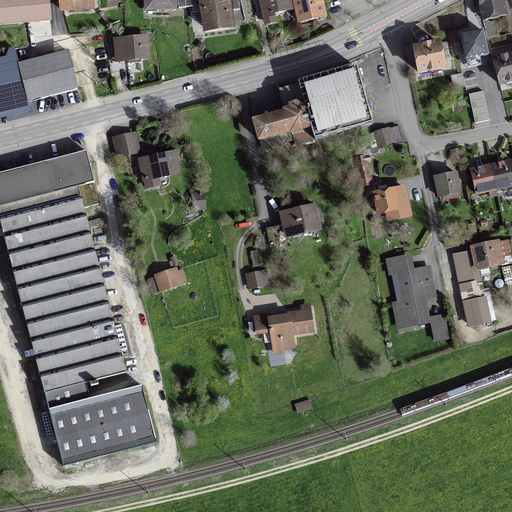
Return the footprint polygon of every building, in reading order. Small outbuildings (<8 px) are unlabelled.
[(0,0),(0,24),(51,20),(49,0),(0,0)] [(60,0),(62,10),(93,9),(92,0),(60,0)] [(145,0),(146,9),(175,9),(174,0),(145,0)] [(177,0),(179,9),(194,7),(192,0),(177,0)] [(202,0),(207,30),(230,26),(228,10),(239,9),(237,0),(202,0)] [(275,22),(274,14),(293,9),(291,0),(260,0),(266,24),(275,22)] [(295,0),(300,23),(324,17),(320,0),(295,0)] [(482,12),(484,20),(486,20),(506,15),(501,0),(479,0),(481,6),(473,8),(474,14),(482,12)] [(491,49),(501,47),(499,37),(495,24),(492,24),(486,20),(484,20),(483,20),(491,49)] [(448,33),(453,56),(459,54),(453,31),(448,33)] [(462,36),(466,59),(487,55),(482,32),(462,36)] [(511,39),(511,34),(499,37),(501,47),(511,44),(511,39)] [(116,40),(118,61),(148,58),(146,37),(116,40)] [(439,43),(414,48),(419,73),(429,71),(430,74),(432,75),(434,75),(435,73),(434,70),(444,68),(439,43)] [(450,58),(447,43),(440,44),(443,60),(450,58)] [(19,64),(28,102),(77,89),(68,52),(19,64)] [(511,54),(493,60),(500,84),(511,81),(511,54)] [(3,59),(0,59),(0,112),(14,109),(3,59)] [(299,84),(304,102),(311,127),(315,140),(372,124),(356,67),(299,84)] [(452,77),(454,87),(464,85),(461,74),(452,77)] [(292,133),(311,127),(304,102),(289,105),(291,110),(285,111),(286,113),(254,122),(262,149),(294,140),(292,133)] [(390,128),(394,144),(402,142),(398,126),(390,128)] [(375,133),(379,147),(393,143),(389,128),(375,133)] [(362,137),(364,144),(376,141),(374,133),(362,137)] [(115,139),(119,156),(138,151),(134,134),(115,139)] [(357,152),(358,158),(369,155),(378,153),(377,149),(357,152)] [(452,151),(454,160),(462,159),(460,149),(452,151)] [(0,221),(45,394),(86,383),(90,382),(91,387),(98,385),(97,380),(126,373),(84,208),(99,204),(93,183),(94,183),(86,151),(0,173),(0,221)] [(178,173),(178,172),(177,172),(173,154),(174,154),(174,153),(140,161),(141,161),(145,179),(144,179),(145,180),(147,187),(159,185),(158,177),(178,173)] [(366,163),(370,162),(369,155),(358,158),(357,158),(361,187),(370,185),(366,163)] [(498,164),(491,166),(496,190),(503,188),(504,192),(507,191),(508,198),(511,196),(511,167),(511,161),(504,163),(504,159),(497,161),(498,164)] [(476,194),(496,190),(491,166),(484,167),(483,164),(477,166),(477,169),(471,170),(476,194)] [(436,177),(440,197),(460,193),(456,173),(449,174),(448,172),(442,173),(443,176),(436,177)] [(397,210),(399,217),(410,215),(404,188),(374,194),(379,214),(397,210)] [(204,209),(203,193),(193,195),(195,210),(204,209)] [(285,225),(267,229),(271,247),(289,243),(288,239),(300,236),(299,233),(318,228),(314,208),(282,215),(285,225)] [(474,245),(475,248),(481,276),(490,274),(489,266),(511,261),(508,248),(511,247),(511,240),(487,245),(487,242),(474,245)] [(461,286),(481,282),(481,276),(475,248),(473,248),(474,252),(455,256),(461,286)] [(251,252),(253,266),(260,264),(257,251),(251,252)] [(385,260),(388,276),(391,275),(414,270),(412,255),(385,260)] [(175,258),(170,260),(173,268),(178,266),(175,258)] [(391,275),(396,302),(427,300),(437,298),(431,266),(414,270),(391,275)] [(168,288),(186,283),(182,271),(177,272),(176,270),(163,274),(163,275),(157,277),(160,290),(167,288),(168,288)] [(247,275),(250,288),(270,284),(267,271),(247,275)] [(489,288),(483,289),(481,282),(461,286),(470,325),(489,321),(489,318),(494,317),(489,288)] [(430,317),(427,300),(396,302),(391,303),(397,331),(431,324),(430,317)] [(295,348),(292,334),(314,331),(310,310),(270,317),(268,315),(255,317),(257,334),(271,332),(273,351),(295,348)] [(431,324),(435,343),(450,340),(445,314),(430,317),(431,324)] [(142,386),(90,399),(86,383),(45,394),(63,467),(157,443),(142,386)] [(296,404),(298,412),(312,408),(309,400),(296,404)]
